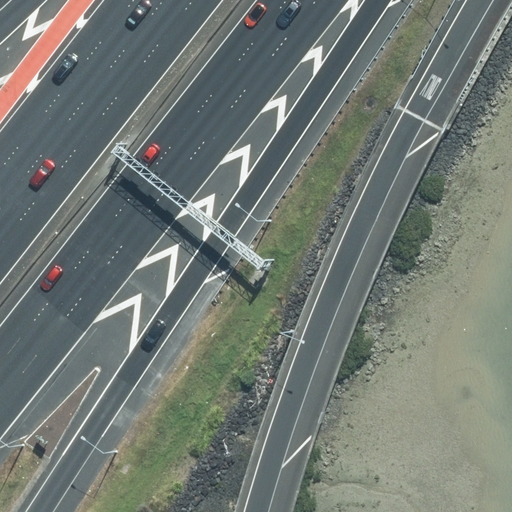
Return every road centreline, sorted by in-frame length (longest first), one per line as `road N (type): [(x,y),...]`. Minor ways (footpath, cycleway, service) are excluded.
road 1 (motorway): [(379,0),(35,511)]
road 2 (motorway): [(287,0),(0,364)]
road 3 (motorway): [(0,248),(194,0)]
